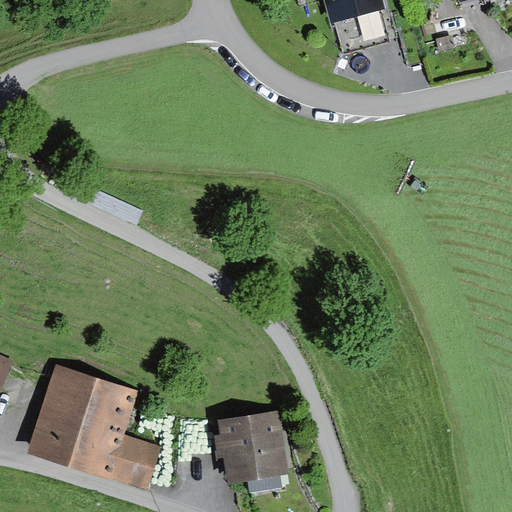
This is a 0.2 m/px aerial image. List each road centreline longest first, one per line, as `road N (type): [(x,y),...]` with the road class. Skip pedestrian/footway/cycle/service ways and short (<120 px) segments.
road 1 (residential): [(0,152),(37,185),(213,277),(258,311),(308,386),(345,511)]
road 2 (residential): [(221,23),(274,77),(345,104),(410,104),(511,82)]
road 3 (residential): [(221,23),(44,65),(0,89)]
road 4 (residential): [(178,511),(0,459)]
